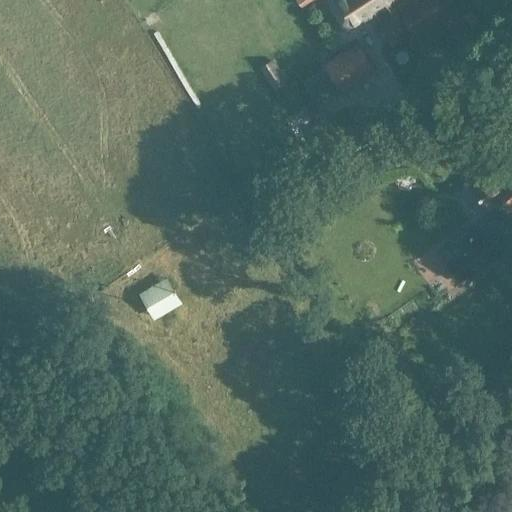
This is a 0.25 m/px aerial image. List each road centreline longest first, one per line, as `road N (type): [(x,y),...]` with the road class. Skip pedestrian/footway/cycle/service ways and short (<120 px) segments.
road 1 (unknown): [(511,25),(199,220)]
road 2 (unclassified): [(365,511),(511,361)]
